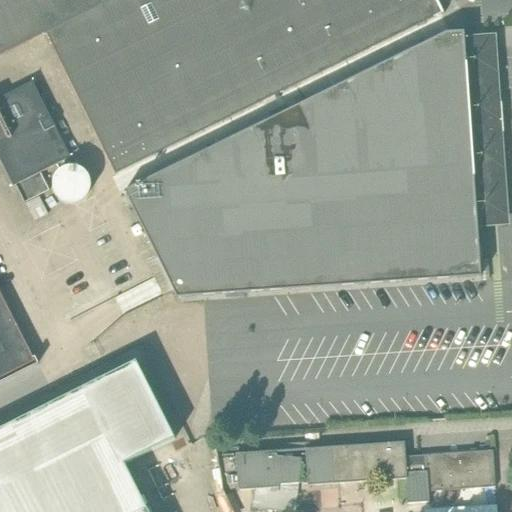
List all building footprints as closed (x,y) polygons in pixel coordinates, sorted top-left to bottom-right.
[(115,174),(441,13),(434,0),(0,0),(0,55),(46,32),(115,174)] [(480,277),(463,32),(445,34),(124,191),(176,298),(480,277)] [(70,158),(32,83),(0,98),(0,161),(13,187),(15,186),(24,203),(49,191),(40,173),(70,158)] [(0,294),(0,378),(34,361),(0,294)] [(135,361),(0,429),(0,511),(154,511),(132,461),(175,439),(135,361)] [(404,443),(329,448),(236,455),(239,492),(253,491),(251,508),(285,511),(295,511),(298,487),(406,480),(408,505),(429,504),(428,492),(495,487),(492,451),(405,457),(404,443)]
